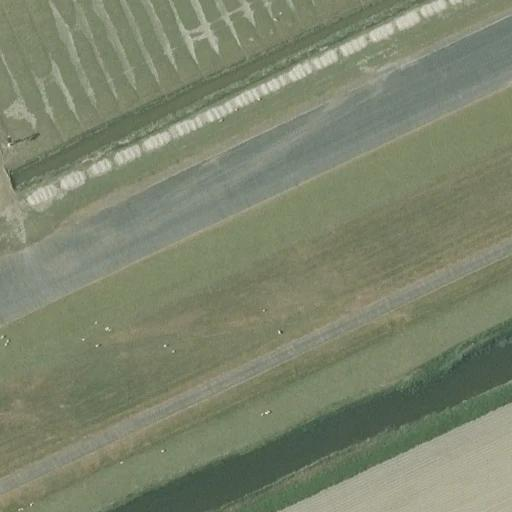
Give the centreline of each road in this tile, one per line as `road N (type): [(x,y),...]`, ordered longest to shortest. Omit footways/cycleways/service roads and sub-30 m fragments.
road 1 (track): [(0,317),(511,75)]
road 2 (track): [(370,312),(64,354)]
